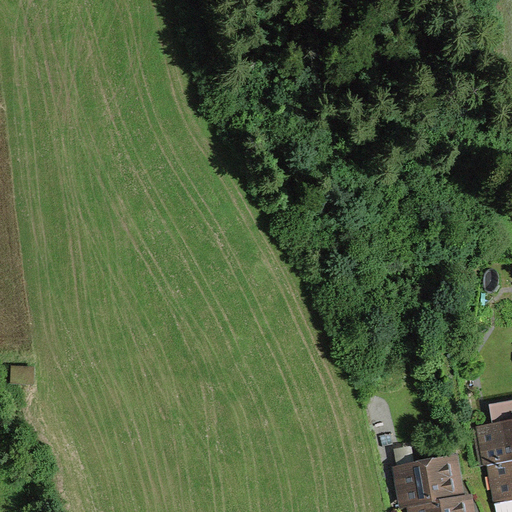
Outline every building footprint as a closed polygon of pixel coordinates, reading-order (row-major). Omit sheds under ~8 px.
[(33,370),(13,370),(13,385),(32,385),(33,370)] [(492,467),(511,464),(511,427),(481,432),(486,468),(492,467)] [(511,464),(492,467),(497,502),(511,499),(511,464)] [(403,511),(411,511),(462,503),(456,468),(397,477),(401,511),(403,511)] [(462,503),(411,511),(472,511),(471,502),(462,503)]
